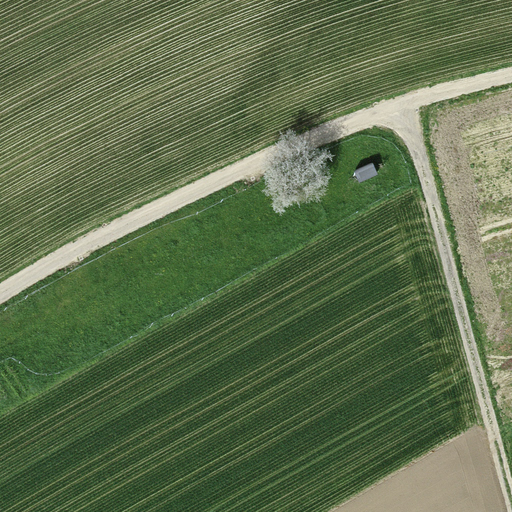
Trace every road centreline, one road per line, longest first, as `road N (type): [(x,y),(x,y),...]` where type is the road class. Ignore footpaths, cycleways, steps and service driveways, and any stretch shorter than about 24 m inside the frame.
road 1 (track): [(0,296),(99,234),(355,122),(511,75)]
road 2 (track): [(511,497),(404,104)]
